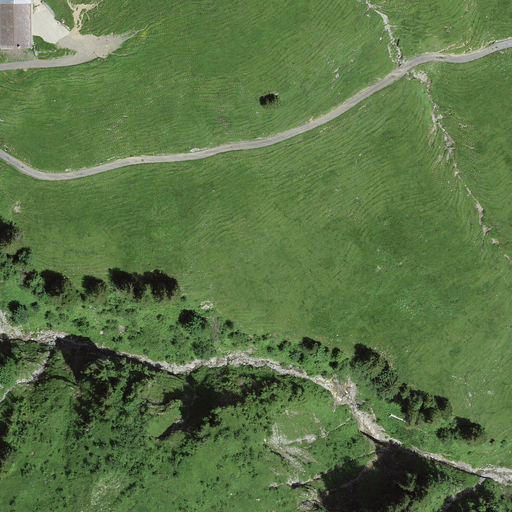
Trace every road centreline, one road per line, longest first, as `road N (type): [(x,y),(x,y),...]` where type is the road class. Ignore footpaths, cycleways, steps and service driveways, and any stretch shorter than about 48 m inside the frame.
road 1 (track): [(511,39),(465,56),(421,54),(335,111),(258,141),(59,172),(37,171),(0,149)]
road 2 (track): [(0,64),(68,58),(93,47),(48,29)]
